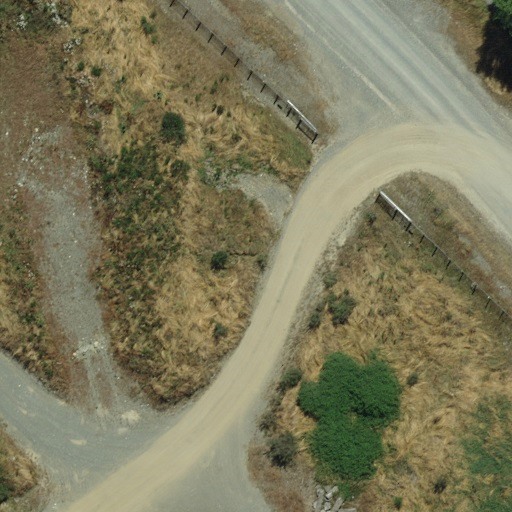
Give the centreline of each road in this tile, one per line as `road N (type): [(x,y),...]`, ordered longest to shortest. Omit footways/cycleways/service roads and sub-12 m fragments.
road 1 (track): [(163,482),(406,67)]
road 2 (track): [(337,0),(511,178)]
road 3 (track): [(0,390),(40,428),(163,482),(204,511)]
